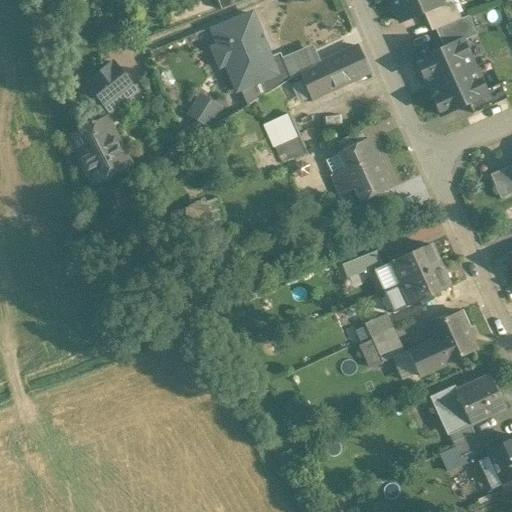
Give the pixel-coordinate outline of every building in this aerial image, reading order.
[(389,0),(399,22),(424,12),(443,4),(441,0),(389,0)] [(451,0),(443,4),(424,12),(432,31),(435,29),(461,18),(452,0),(451,0)] [(268,59),(250,14),(213,30),(238,90),(260,81),(275,75),(268,59)] [(443,49),(464,40),(479,34),(471,14),(461,18),(435,29),(443,49)] [(475,68),(464,40),(443,49),(416,60),(427,88),(475,68)] [(318,65),(300,74),(300,75),(311,99),(369,73),(357,47),(318,65)] [(312,51),(283,63),(290,79),(290,80),(300,75),(300,74),(318,65),(312,51)] [(279,54),(268,59),(275,75),(260,81),(266,95),(290,80),(290,79),(283,63),(279,54)] [(439,117),(469,104),(487,97),(484,90),(475,68),(427,88),(439,117)] [(110,74),(95,80),(104,103),(119,97),(110,74)] [(487,97),(469,104),(474,117),(507,103),(499,84),(484,90),(487,97)] [(201,97),(189,119),(196,123),(191,132),(197,135),(202,126),(206,129),(218,106),(201,97)] [(306,154),(288,114),(264,125),(282,164),(306,154)] [(94,123),(93,121),(90,123),(91,124),(69,136),(94,185),(130,167),(105,117),(94,123)] [(361,131),(336,143),(341,154),(367,142),(361,131)] [(155,135),(144,140),(150,151),(161,146),(155,135)] [(341,154),(339,154),(347,170),(332,177),(340,194),(355,188),(361,201),(390,187),(368,141),(367,142),(341,154)] [(325,161),(332,177),(347,170),(339,154),(325,161)] [(511,164),(489,174),(499,199),(511,193),(511,164)] [(290,202),(275,206),(280,221),(295,217),(290,202)] [(429,245),(391,262),(401,284),(439,266),(429,245)] [(353,261),(358,274),(372,268),(381,265),(376,251),(353,261)] [(353,261),(342,265),(347,278),(358,274),(353,261)] [(381,265),(372,268),(383,292),(401,284),(391,262),(381,265)] [(439,266),(401,284),(411,306),(449,288),(439,266)] [(401,284),(383,292),(393,314),(411,306),(401,284)] [(303,285),(288,292),(295,306),(309,299),(303,285)] [(460,312),(427,327),(434,342),(408,353),(419,377),(476,351),(466,329),(468,329),(460,312)] [(386,315),(365,324),(371,337),(392,328),(386,315)] [(392,328),(371,337),(383,362),(404,353),(392,328)] [(489,377),(455,392),(469,424),(470,425),(504,409),(489,377)] [(455,392),(453,388),(432,398),(448,433),(469,424),(455,392)] [(284,401),(275,406),(281,416),(289,411),(284,401)] [(469,424),(448,433),(454,447),(475,438),(469,424)] [(475,438),(454,447),(461,461),(482,452),(475,438)] [(511,438),(485,450),(488,455),(502,485),(511,480),(511,438)] [(454,447),(438,455),(445,473),(462,465),(461,461),(454,447)] [(488,455),(473,462),(486,492),(502,485),(488,455)]
